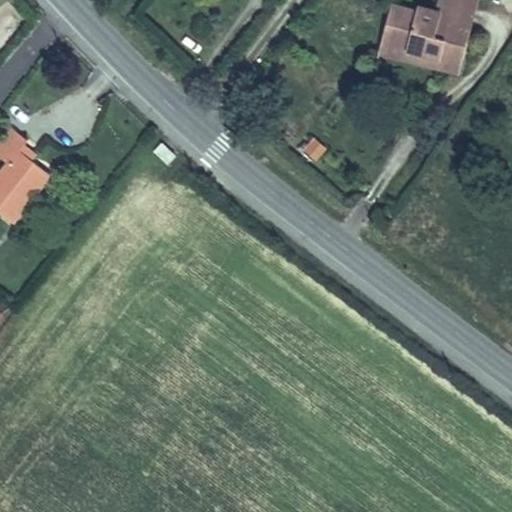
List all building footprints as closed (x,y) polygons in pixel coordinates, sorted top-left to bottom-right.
[(471,28),(479,0),(438,0),(436,11),(437,12),(438,13),(439,13),(439,14),(440,14),(440,16),(440,17),(440,18),(440,19),(471,28)] [(440,57),(441,57),(443,52),(463,58),(471,28),(440,19),(440,18),(440,17),(440,16),(440,14),(439,14),(439,13),(438,13),(437,12),(436,11),(419,6),(417,12),(392,5),(381,47),(407,54),(409,48),(440,57)] [(459,74),(463,58),(443,52),(441,57),(440,57),(409,48),(407,54),(381,47),(379,53),(459,74)] [(21,150),(25,145),(28,140),(12,127),(0,142),(0,155),(9,163),(0,174),(0,211),(14,222),(51,174),(33,159),(21,150)] [(301,150),(314,162),(325,150),(312,138),(301,150)] [(25,145),(21,150),(33,159),(37,154),(25,145)]
